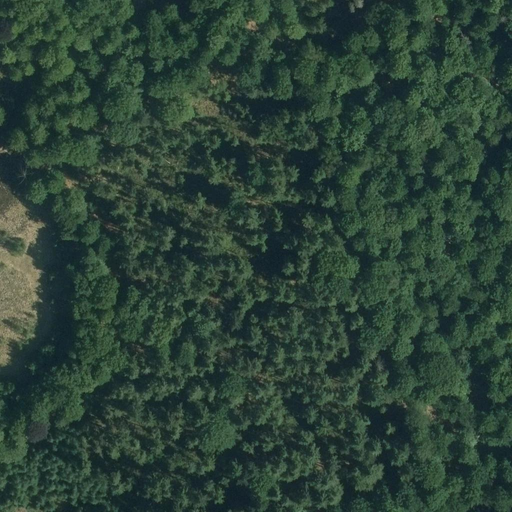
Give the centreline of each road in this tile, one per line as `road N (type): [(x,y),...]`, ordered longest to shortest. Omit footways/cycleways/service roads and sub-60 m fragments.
road 1 (track): [(275,0),(437,511)]
road 2 (track): [(381,0),(0,148)]
